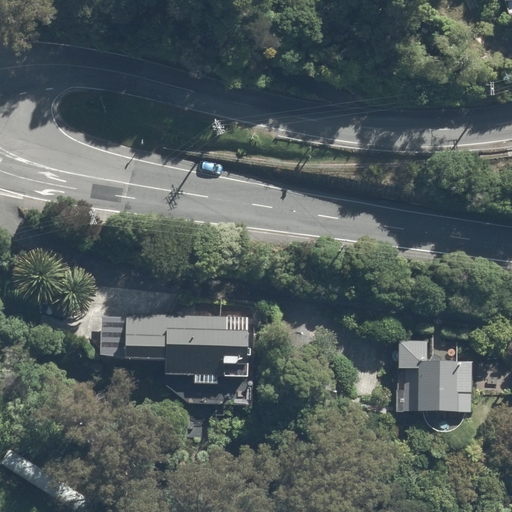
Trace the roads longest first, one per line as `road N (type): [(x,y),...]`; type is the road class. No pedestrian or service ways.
road 1 (secondary): [(0,149),(150,189),(511,247)]
road 2 (secondary): [(0,70),(86,68),(375,128),(511,122)]
